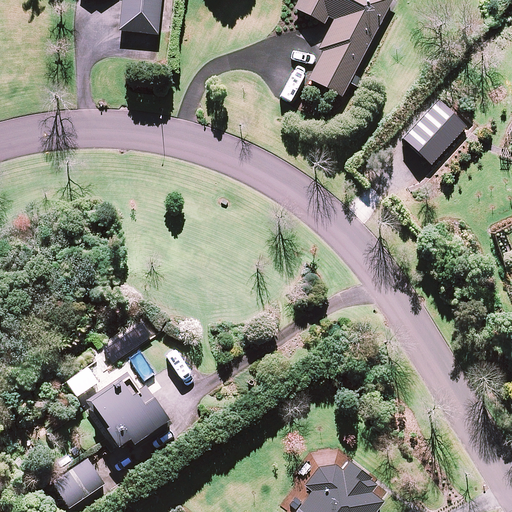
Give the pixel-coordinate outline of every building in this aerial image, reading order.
[(162,0),(123,0),(121,32),(159,35),(162,0)] [(301,0),(297,10),(334,29),(308,79),(343,97),(393,0),(301,0)] [(97,384),(88,369),(68,382),(77,397),(97,384)] [(138,390),(128,374),(87,401),(122,453),(169,421),(145,386),(138,390)] [(378,511),(386,503),(373,492),(379,485),(350,461),(345,467),(330,455),(306,484),(313,489),(293,511),(378,511)] [(105,485),(87,458),(52,482),(70,508),(105,485)]
